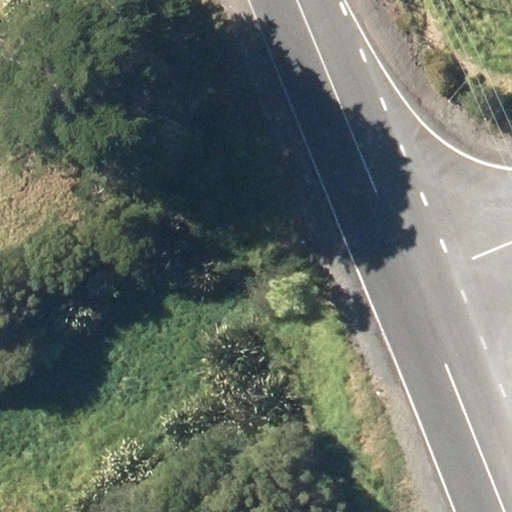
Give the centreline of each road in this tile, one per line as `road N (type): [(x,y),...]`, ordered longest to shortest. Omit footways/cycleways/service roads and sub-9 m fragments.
road 1 (secondary): [(410,181),(511,470)]
road 2 (secondary): [(327,0),(410,181)]
